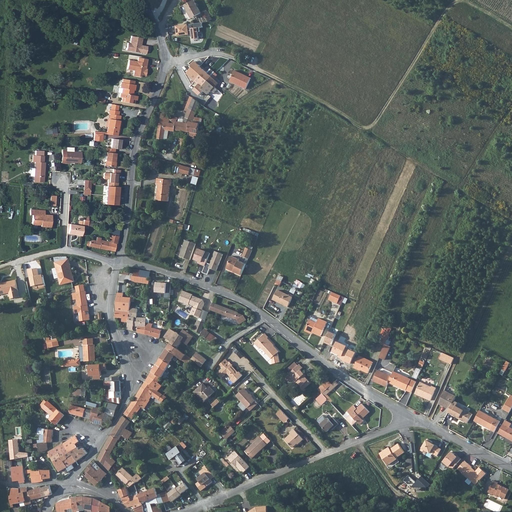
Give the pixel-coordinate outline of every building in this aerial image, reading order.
[(192,0),(183,5),(189,18),(199,13),(192,0)] [(203,13),(205,18),(208,17),(210,21),(213,20),(209,10),(203,13)] [(189,25),(176,26),(177,37),(190,35),(189,29),(189,25)] [(198,28),(191,29),(193,40),(199,39),(198,28)] [(127,51),(147,54),(148,46),(141,45),(143,38),(131,36),(130,44),(128,43),(127,51)] [(129,60),(127,70),(134,71),(133,76),(141,77),(141,75),(146,76),(147,69),(146,69),(145,69),(146,64),(147,64),(148,59),(138,58),(137,62),(129,60)] [(191,66),(192,68),(196,71),(200,67),(194,61),(191,66)] [(192,68),(187,74),(195,81),(200,75),(202,76),(206,72),(200,67),(196,71),(192,68)] [(230,82),(236,85),(250,78),(235,71),(230,82)] [(206,72),(202,76),(208,82),(211,77),(206,72)] [(200,75),(195,81),(202,87),(205,85),(208,82),(202,76),(200,75)] [(211,77),(208,82),(214,88),(218,83),(211,77)] [(250,78),(236,85),(246,90),(252,79),(250,78)] [(120,97),(122,98),(122,102),(134,104),(135,100),(137,100),(137,97),(133,96),(134,90),(135,90),(136,85),(134,85),(128,84),(128,80),(123,79),(122,83),(121,83),(120,88),(123,88),(122,93),(121,93),(120,97)] [(208,82),(205,85),(211,91),(214,88),(208,82)] [(202,87),(201,89),(204,91),(208,95),(211,91),(205,85),(202,87)] [(198,86),(194,90),(194,91),(200,96),(203,93),(204,91),(201,89),(198,86)] [(190,98),(188,102),(191,103),(189,109),(196,112),(199,105),(200,103),(193,98),(192,98),(191,99),(190,98)] [(185,111),(188,112),(185,118),(193,119),(194,118),(196,113),(196,112),(189,109),(191,103),(188,102),(186,106),(185,111)] [(107,134),(118,135),(119,129),(120,129),(121,123),(119,123),(121,116),(118,116),(119,111),(109,110),(108,114),(110,114),(108,127),(107,134)] [(170,119),(161,117),(158,139),(164,140),(165,130),(175,131),(175,130),(189,132),(190,124),(184,123),(183,123),(177,122),(176,123),(175,125),(170,124),(170,119)] [(185,118),(184,123),(190,124),(189,132),(191,132),(198,134),(200,124),(201,124),(203,119),(194,118),(193,119),(185,118)] [(116,149),(121,149),(122,140),(113,139),(112,148),(116,149)] [(105,165),(116,167),(117,162),(114,162),(114,158),(116,158),(116,153),(116,149),(112,148),(107,147),(106,152),(107,152),(105,165)] [(62,150),(61,163),(69,163),(69,162),(81,163),(81,152),(66,151),(66,149),(62,149),(62,150)] [(33,161),(35,162),(35,168),(34,176),(34,182),(44,182),(45,162),(44,162),(45,155),(34,155),(33,161)] [(191,168),(181,166),(179,173),(188,176),(191,168)] [(108,179),(108,186),(118,186),(118,181),(117,180),(118,174),(120,174),(120,170),(113,169),(113,173),(105,173),(104,174),(103,177),(105,179),(108,179)] [(198,185),(200,178),(194,176),(192,183),(198,185)] [(172,181),(157,179),(157,185),(160,185),(159,191),(157,191),(156,201),(168,202),(170,186),(171,187),(172,181)] [(106,186),(106,195),(118,196),(119,187),(106,186)] [(118,196),(106,195),(105,204),(117,205),(118,196)] [(30,216),(33,216),(32,225),(41,225),(41,226),(51,227),(52,216),(45,215),(45,211),(31,211),(30,216)] [(82,235),(83,227),(83,225),(78,225),(69,224),(68,233),(82,235)] [(107,250),(115,251),(117,243),(118,243),(118,242),(119,236),(110,234),(109,239),(107,250)] [(107,250),(109,239),(108,239),(107,241),(101,239),(102,238),(97,237),(97,241),(89,239),(87,245),(107,250)] [(186,240),(180,256),(190,260),(196,244),(186,240)] [(211,253),(199,248),(194,261),(199,263),(199,264),(205,266),(207,262),(211,253)] [(242,257),(249,260),(252,252),(246,249),(242,257)] [(223,255),(216,252),(211,264),(207,262),(205,266),(202,273),(208,275),(210,268),(217,271),(223,255)] [(227,268),(231,269),(236,258),(232,257),(227,268)] [(55,261),(57,267),(59,277),(60,279),(61,284),(62,284),(74,280),(73,275),(72,276),(69,264),(70,264),(68,258),(55,261)] [(236,258),(231,269),(234,271),(234,272),(240,275),(242,276),(246,265),(239,261),(240,260),(236,258)] [(32,287),(39,285),(40,288),(46,286),(43,275),(39,276),(37,267),(28,270),(32,287)] [(124,270),(123,274),(132,275),(144,277),(145,270),(140,269),(130,268),(130,271),(124,270)] [(120,274),(119,282),(125,283),(125,279),(131,280),(132,275),(123,274),(120,274)] [(1,285),(0,285),(0,294),(9,292),(11,298),(20,296),(17,282),(3,285),(1,285)] [(168,284),(158,283),(157,294),(167,295),(168,284)] [(278,290),(273,299),(288,307),(293,298),(278,290)] [(89,311),(86,291),(85,291),(77,292),(73,293),(74,299),(77,298),(79,306),(75,307),(77,313),(80,313),(82,321),(91,319),(90,314),(88,314),(87,312),(89,311)] [(193,295),(183,291),(179,301),(189,304),(189,303),(195,305),(194,307),(191,313),(200,317),(202,310),(204,303),(203,300),(192,296),(193,295)] [(118,293),(116,317),(123,318),(129,318),(129,317),(130,308),(131,301),(132,298),(124,297),(124,293),(118,293)] [(341,297),(332,293),(329,300),(338,304),(341,297)] [(212,303),(210,309),(236,319),(237,320),(239,324),(247,320),(244,316),(238,314),(238,313),(212,303)] [(128,324),(128,329),(133,330),(134,325),(139,326),(137,332),(146,334),(147,321),(147,320),(147,318),(137,317),(138,308),(130,308),(129,317),(130,317),(129,324),(128,324)] [(310,320),(306,330),(313,333),(321,337),(327,322),(319,319),(317,323),(310,320)] [(147,321),(146,334),(160,338),(161,330),(161,325),(147,321)] [(203,328),(205,323),(199,321),(195,330),(201,334),(203,328)] [(203,328),(201,334),(206,338),(210,333),(203,328)] [(170,329),(165,337),(171,341),(170,343),(177,348),(182,341),(188,345),(194,336),(188,332),(184,337),(180,334),(177,332),(177,333),(170,329)] [(381,343),(385,345),(390,334),(382,330),(380,335),(383,337),(381,343)] [(336,335),(330,332),(325,343),(331,346),(336,335)] [(210,333),(206,338),(212,343),(219,341),(210,333)] [(268,337),(264,333),(254,342),(259,348),(260,347),(271,358),(272,363),(279,362),(277,354),(277,353),(279,351),(267,338),(268,337)] [(95,360),(94,350),(96,350),(95,344),(94,344),(93,338),(84,338),(84,345),(85,361),(95,360)] [(170,343),(167,348),(176,354),(176,355),(183,360),(186,355),(177,348),(170,343)] [(385,345),(379,358),(385,360),(390,347),(385,345)] [(167,348),(161,358),(170,364),(176,355),(176,354),(167,348)] [(197,352),(192,359),(201,366),(202,367),(207,360),(197,352)] [(186,355),(183,360),(188,364),(192,359),(186,355)] [(445,356),(443,361),(450,365),(453,358),(445,355),(445,356)] [(359,356),(354,367),(359,370),(359,369),(369,373),(373,363),(359,356)] [(154,369),(152,371),(162,378),(166,371),(169,366),(170,364),(161,358),(154,369)] [(218,372),(221,376),(224,374),(225,376),(228,373),(232,377),(231,379),(235,383),(243,375),(240,372),(239,372),(237,374),(235,372),(236,372),(232,367),(233,365),(234,364),(231,361),(229,363),(226,360),(221,365),(223,367),(218,372)] [(501,373),(504,375),(510,363),(507,361),(501,373)] [(107,368),(106,363),(88,364),(88,369),(90,371),(91,371),(91,375),(95,375),(101,375),(102,374),(102,368),(107,368)] [(292,371),(298,366),(295,363),(290,368),(292,371)] [(292,371),(284,379),(286,381),(289,381),(291,379),(302,391),(310,383),(307,379),(304,377),(305,376),(301,370),(303,368),(299,365),(298,366),(292,371)] [(150,374),(146,381),(153,387),(158,391),(163,385),(159,383),(162,378),(152,371),(150,374)] [(373,381),(387,387),(389,383),(392,377),(378,371),(373,381)] [(392,377),(389,383),(412,393),(417,382),(412,379),(394,371),(392,377)] [(105,381),(105,385),(112,385),(113,388),(113,391),(111,391),(111,401),(120,403),(122,398),(122,391),(121,380),(119,381),(109,381),(105,381)] [(327,380),(317,389),(320,392),(322,394),(326,390),(331,384),(327,380)] [(331,384),(326,390),(328,392),(332,389),(338,384),(335,380),(331,384)] [(84,381),(84,389),(74,389),(74,395),(87,396),(88,381),(84,381)] [(146,381),(143,386),(147,390),(150,392),(151,390),(153,387),(146,381)] [(204,401),(215,391),(210,386),(206,389),(205,387),(207,386),(204,382),(195,391),(204,401)] [(421,395),(426,398),(429,392),(431,387),(421,383),(416,395),(421,397),(421,395)] [(143,386),(139,392),(148,398),(145,402),(142,406),(145,408),(151,400),(150,400),(152,397),(155,399),(155,397),(163,402),(168,398),(164,395),(160,400),(154,395),(151,393),(150,392),(147,390),(143,386)] [(151,390),(150,392),(151,393),(154,395),(160,400),(164,395),(159,392),(158,391),(153,387),(151,390)] [(429,392),(426,398),(428,398),(427,400),(431,402),(437,389),(433,387),(432,388),(431,387),(429,392)] [(253,397),(250,394),(245,388),(237,395),(251,410),(259,403),(253,397)] [(455,401),(457,397),(445,391),(439,405),(450,410),(455,401)] [(138,394),(136,396),(142,399),(145,402),(148,398),(139,392),(138,394)] [(322,394),(316,398),(322,404),(327,400),(324,397),(322,394)] [(127,410),(125,413),(132,419),(139,411),(142,406),(145,402),(142,399),(136,396),(130,406),(127,410)] [(212,404),(215,406),(221,401),(218,398),(212,404)] [(41,405),(50,413),(53,416),(50,418),(57,424),(65,415),(54,406),(48,401),(45,404),(43,403),(41,405)] [(449,412),(453,414),(456,416),(456,417),(465,422),(470,413),(466,411),(465,412),(457,407),(459,403),(455,401),(450,410),(449,412)] [(106,413),(104,421),(111,423),(112,421),(114,415),(115,416),(119,404),(109,402),(106,413)] [(70,413),(78,415),(92,418),(94,408),(92,407),(91,409),(72,404),(70,413)] [(353,406),(346,412),(350,415),(355,422),(358,425),(362,421),(361,420),(369,412),(361,404),(356,409),(353,406)] [(94,408),(92,418),(94,419),(93,422),(103,424),(104,421),(106,413),(100,411),(101,408),(95,406),(94,408)] [(281,410),(276,414),(280,418),(284,414),(281,410)] [(481,411),(475,421),(486,427),(491,417),(481,411)] [(284,414),(280,418),(285,423),(289,419),(284,414)] [(355,422),(350,415),(345,419),(351,426),(355,422)] [(121,420),(118,424),(126,428),(128,426),(131,421),(124,416),(123,416),(121,420)] [(491,417),(486,427),(495,432),(501,422),(491,417)] [(327,418),(320,425),(326,432),(330,429),(331,430),(338,424),(332,418),(329,420),(327,418)] [(117,426),(115,430),(123,435),(124,432),(126,428),(118,424),(117,426)] [(504,424),(499,433),(506,437),(507,436),(508,437),(509,438),(511,439),(511,427),(504,424)] [(232,426),(223,434),(227,439),(236,431),(232,426)] [(41,437),(41,439),(53,438),(53,434),(53,429),(49,429),(44,429),(39,428),(39,434),(41,434),(41,437)] [(123,435),(122,435),(125,437),(129,439),(133,432),(132,432),(126,428),(124,432),(123,435)] [(291,434),(285,440),(293,448),(299,442),(300,443),(304,439),(294,429),(290,433),(291,434)] [(102,461),(105,465),(106,464),(109,458),(111,455),(112,452),(118,442),(120,439),(120,440),(121,438),(123,440),(125,437),(122,435),(123,435),(115,430),(111,437),(107,442),(104,449),(99,458),(102,461)] [(272,441),(265,434),(247,451),(254,458),(272,441)] [(72,438),(64,444),(68,449),(70,452),(74,449),(79,446),(73,438),(72,438)] [(432,443),(426,440),(420,451),(425,454),(426,452),(432,455),(436,457),(440,450),(436,447),(437,447),(431,444),(432,443)] [(39,443),(35,444),(35,447),(39,447),(40,452),(47,451),(48,449),(47,442),(41,443),(39,443)] [(386,447),(379,452),(381,455),(387,464),(396,458),(395,457),(403,451),(397,442),(390,448),(387,449),(386,447)] [(51,455),(52,457),(53,457),(68,449),(64,444),(54,449),(49,452),(51,455)] [(74,449),(70,452),(73,455),(81,450),(80,448),(79,446),(74,449)] [(167,453),(172,459),(176,457),(181,464),(189,460),(182,452),(178,446),(167,453)] [(53,457),(52,457),(60,472),(64,470),(67,468),(69,472),(79,464),(77,462),(75,459),(73,455),(70,452),(68,449),(53,457)] [(81,450),(73,455),(75,459),(77,462),(82,458),(86,455),(82,450),(82,449),(81,450)] [(238,466),(245,473),(251,467),(242,456),(237,451),(229,458),(238,467),(238,466)] [(452,451),(442,462),(447,466),(448,465),(452,468),(461,458),(458,455),(457,456),(452,451)] [(106,464),(105,465),(107,466),(111,470),(117,462),(111,455),(109,458),(106,464)] [(231,465),(222,456),(218,459),(227,469),(231,465)] [(465,460),(457,468),(462,472),(469,464),(465,460)] [(92,470),(86,476),(89,478),(93,481),(101,472),(104,470),(94,461),(89,467),(92,470)] [(476,485),(486,474),(480,467),(476,471),(472,468),(472,467),(469,464),(462,472),(476,485)] [(197,484),(202,490),(213,482),(212,479),(216,476),(206,466),(203,467),(204,469),(201,472),(203,475),(199,478),(201,481),(197,484)] [(119,477),(128,484),(135,478),(138,475),(133,470),(130,474),(124,468),(122,469),(118,475),(119,477)] [(32,472),(33,475),(33,483),(44,481),(44,480),(44,479),(52,478),(51,470),(41,469),(40,469),(26,470),(26,472),(32,472)] [(101,472),(93,481),(97,485),(108,474),(104,470),(101,472)] [(23,471),(16,472),(17,481),(17,483),(22,483),(22,481),(24,479),(23,471)] [(428,488),(432,485),(423,476),(414,485),(419,489),(424,484),(428,488)] [(135,478),(128,484),(131,487),(135,484),(136,483),(138,481),(135,478)] [(494,481),(488,492),(493,494),(497,496),(497,495),(508,500),(511,491),(503,487),(502,488),(501,488),(501,486),(497,485),(498,483),(494,481)] [(189,489),(185,483),(178,489),(177,488),(170,493),(173,500),(174,502),(183,495),(182,494),(189,489)] [(128,502),(126,503),(131,507),(132,506),(135,505),(143,503),(142,501),(140,494),(136,495),(134,488),(136,487),(135,484),(131,487),(130,487),(128,488),(132,497),(133,500),(128,502)] [(50,486),(42,488),(44,497),(45,499),(48,498),(47,496),(52,495),(53,495),(50,486)] [(28,487),(19,489),(20,493),(25,492),(27,500),(25,501),(26,503),(31,503),(32,503),(31,499),(44,497),(42,488),(28,491),(28,487)] [(128,487),(120,489),(122,495),(126,503),(128,502),(133,500),(132,497),(128,488),(128,487)] [(19,489),(12,488),(11,496),(10,496),(12,504),(20,502),(21,502),(19,496),(19,494),(20,493),(19,489)] [(147,491),(140,494),(142,501),(143,503),(144,502),(147,501),(146,501),(159,496),(156,488),(148,491),(147,491)] [(25,492),(20,493),(19,494),(19,496),(21,502),(25,501),(27,500),(25,492)] [(168,493),(162,495),(163,497),(165,503),(171,501),(168,493)] [(159,496),(146,501),(147,501),(148,504),(149,505),(149,506),(149,509),(149,511),(155,511),(154,508),(162,507),(161,504),(165,503),(163,497),(162,495),(159,496)] [(78,496),(73,497),(73,499),(75,510),(81,509),(78,497),(78,496)] [(94,511),(95,497),(84,496),(78,497),(81,509),(81,510),(87,510),(94,511)] [(93,511),(101,511),(103,501),(97,499),(95,497),(94,504),(94,511),(93,511)] [(58,507),(58,511),(66,511),(67,511),(66,509),(70,509),(71,511),(70,511),(75,511),(75,510),(73,499),(65,500),(58,503),(58,507)] [(112,511),(113,510),(113,509),(113,507),(103,501),(101,511),(112,511)]
